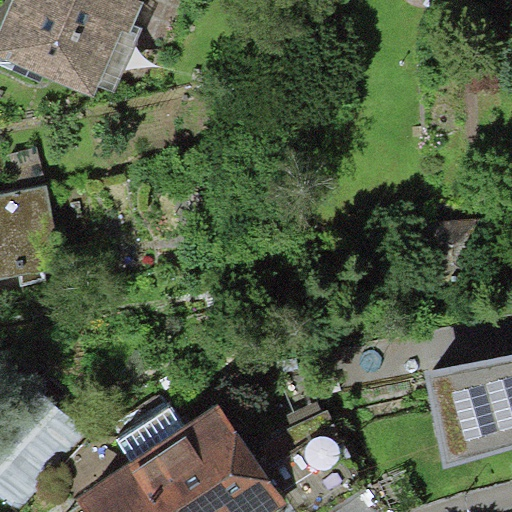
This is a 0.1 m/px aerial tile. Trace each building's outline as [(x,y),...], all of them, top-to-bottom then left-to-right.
[(10,0),(0,25),(0,56),(92,97),(98,84),(121,30),(129,33),(133,23),(142,2),(136,0),(10,0)] [(142,27),(133,23),(129,33),(121,30),(98,84),(115,91),(142,27)] [(0,193),(0,280),(63,267),(47,186),(0,193)] [(471,217),(416,223),(422,284),(477,278),(471,217)] [(511,354),(424,372),(443,469),(511,448),(511,354)] [(0,495),(18,511),(87,431),(0,356),(0,495)] [(265,470),(220,404),(184,427),(133,463),(77,499),(85,511),(274,511),(287,504),(265,470)] [(133,463),(184,427),(170,406),(118,442),(133,463)] [(330,428),(265,470),(287,504),(292,511),(332,511),(369,488),(330,428)]
